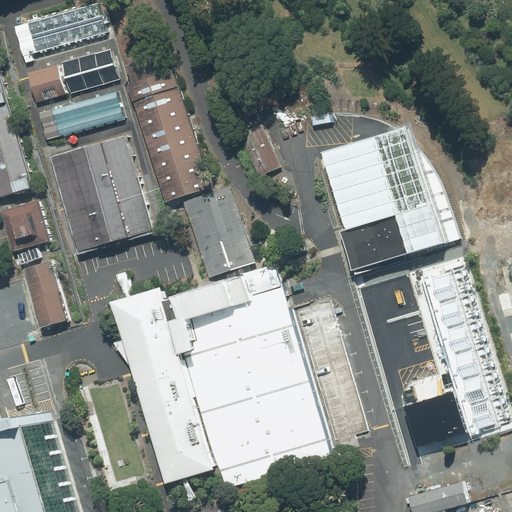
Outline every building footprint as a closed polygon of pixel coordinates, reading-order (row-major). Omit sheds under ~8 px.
[(102,3),(18,28),(26,57),(111,32),(102,3)] [(138,21),(117,27),(127,61),(148,55),(138,21)] [(38,104),(120,80),(112,50),(30,73),(38,104)] [(175,70),(130,85),(168,203),(213,188),(175,70)] [(0,72),(0,186),(3,198),(35,189),(2,72),(0,72)] [(259,176),(282,166),(246,84),(223,94),(259,176)] [(117,92),(42,114),(50,140),(125,119),(117,92)] [(338,111),(313,112),(314,125),(339,124),(338,111)] [(414,146),(409,128),(326,153),(349,231),(343,233),(355,272),(463,239),(446,190),(440,175),(431,161),(424,152),(414,146)] [(153,232),(125,136),(52,157),(80,253),(153,232)] [(256,264),(231,186),(186,201),(211,278),(256,264)] [(40,202),(4,212),(16,252),(52,242),(40,202)] [(485,230),(471,235),(474,242),(488,237),(485,230)] [(40,249),(19,256),(22,266),(43,259),(40,249)] [(511,251),(502,254),(511,290),(511,251)] [(450,254),(401,269),(410,298),(459,283),(450,254)] [(54,262),(28,270),(44,328),(71,320),(54,262)] [(291,313),(278,268),(169,300),(220,469),(226,490),(334,458),(291,313)] [(404,299),(397,270),(366,278),(374,307),(404,299)] [(0,280),(0,345),(37,335),(20,274),(0,280)] [(220,469),(169,300),(165,287),(113,303),(167,485),(220,469)] [(390,335),(468,311),(462,289),(384,313),(390,335)] [(511,307),(509,294),(497,297),(500,312),(511,309),(511,307)] [(291,313),(334,458),(361,450),(356,436),(371,431),(332,301),(291,313)] [(468,311),(390,335),(400,366),(478,343),(468,311)] [(378,325),(369,327),(375,348),(384,345),(378,325)] [(486,373),(479,350),(404,373),(411,396),(486,373)] [(139,438),(135,439),(118,374),(93,381),(90,371),(75,375),(86,417),(78,419),(98,496),(146,483),(144,473),(148,472),(139,438)] [(495,400),(489,379),(411,403),(417,423),(495,400)] [(504,429),(497,405),(418,429),(425,453),(504,429)] [(81,511),(55,413),(0,427),(0,442),(19,511),(81,511)] [(464,484),(410,498),(413,511),(436,511),(469,503),(464,484)] [(511,511),(511,489),(502,492),(506,511),(511,511)]
